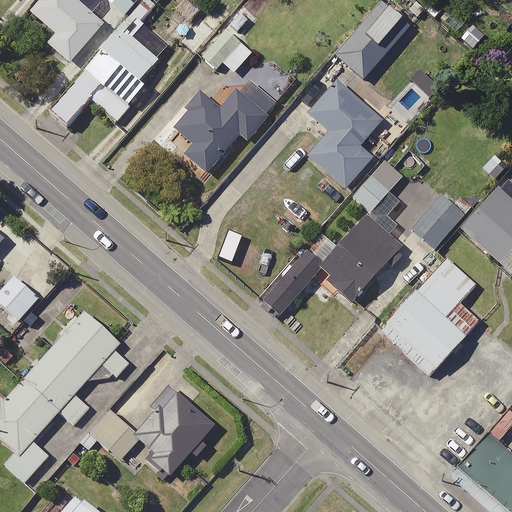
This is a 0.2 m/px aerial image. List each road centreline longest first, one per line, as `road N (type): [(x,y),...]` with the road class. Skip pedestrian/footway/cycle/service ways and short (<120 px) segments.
road 1 (secondary): [(0,137),(327,426)]
road 2 (secondary): [(327,426),(425,511)]
